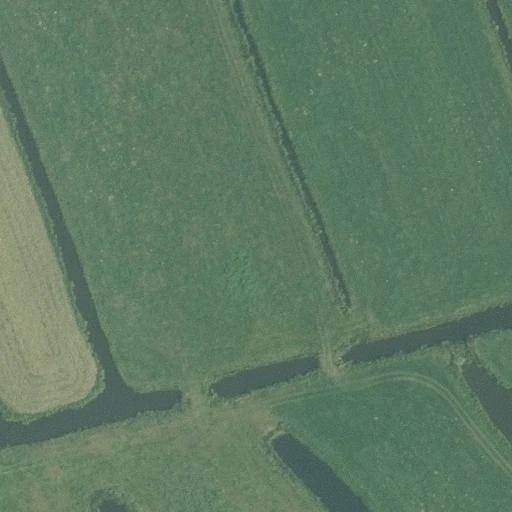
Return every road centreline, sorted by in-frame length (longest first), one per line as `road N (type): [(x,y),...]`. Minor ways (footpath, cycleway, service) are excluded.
road 1 (track): [(445,511),(341,393),(179,0)]
road 2 (track): [(238,421),(443,360)]
